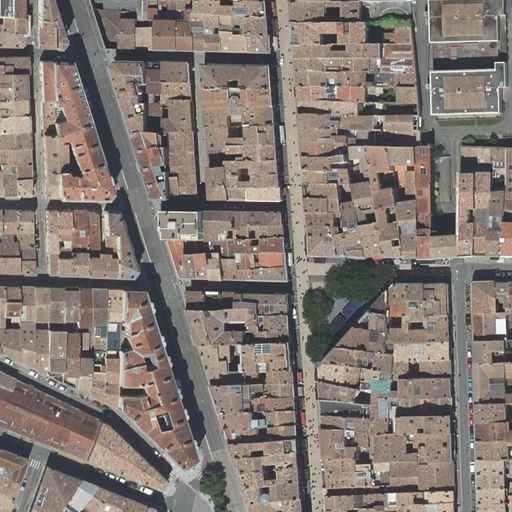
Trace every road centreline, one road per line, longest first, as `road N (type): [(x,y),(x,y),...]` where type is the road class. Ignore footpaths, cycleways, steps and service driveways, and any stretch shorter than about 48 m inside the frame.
road 1 (tertiary): [(467,511),(459,269),(511,269)]
road 2 (residential): [(0,364),(109,417),(180,485),(186,511)]
road 3 (tertiary): [(152,283),(207,453),(186,511)]
road 4 (residential): [(198,57),(207,204),(127,203)]
road 5 (tertiary): [(80,54),(127,203)]
road 6 (residential): [(186,511),(41,453)]
road 7 (residential): [(31,52),(40,202)]
